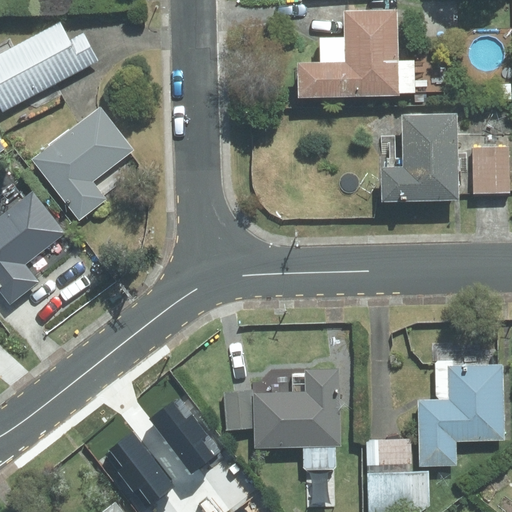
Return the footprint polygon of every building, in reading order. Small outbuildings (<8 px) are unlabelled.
[(405,58),(404,7),(352,8),(353,58),(305,59),(306,95),(407,93),(407,91),(421,90),(421,58),(405,58)] [(66,21),(0,55),(0,95),(8,110),(90,67),(75,38),(66,21)] [(88,32),(75,38),(90,67),(103,61),(95,46),(88,32)] [(139,148),(106,105),(94,114),(90,117),(37,157),(85,218),(112,198),(103,187),(97,179),(139,148)] [(464,110),(410,111),(411,164),(389,164),(389,199),(466,197),(464,110)] [(0,137),(0,157),(10,151),(0,137)] [(511,190),(511,144),(476,146),(478,192),(495,191),(511,190)] [(71,231),(38,189),(0,218),(0,281),(1,283),(16,302),(41,283),(44,280),(30,263),(71,231)] [(509,438),(507,362),(505,362),(502,362),(457,363),(457,358),(439,359),(439,398),(423,398),(423,401),(424,465),(462,464),(461,439),(509,438)] [(346,445),(345,367),(339,368),(326,368),(310,368),(310,390),(259,391),(260,446),(307,445),(307,469),(341,468),(341,445),(346,445)] [(258,427),(256,389),(241,390),(228,391),(230,428),(258,427)] [(173,401),(149,419),(191,474),(215,456),(202,439),(208,434),(192,414),(186,419),(173,401)] [(173,486),(133,432),(109,450),(123,468),(117,472),(133,493),(139,489),(150,504),(173,486)] [(369,439),(370,471),(401,470),(415,470),(414,438),(369,439)] [(433,511),(432,470),(415,470),(401,470),(370,471),(370,511),(433,511)] [(127,511),(119,501),(104,511),(127,511)]
